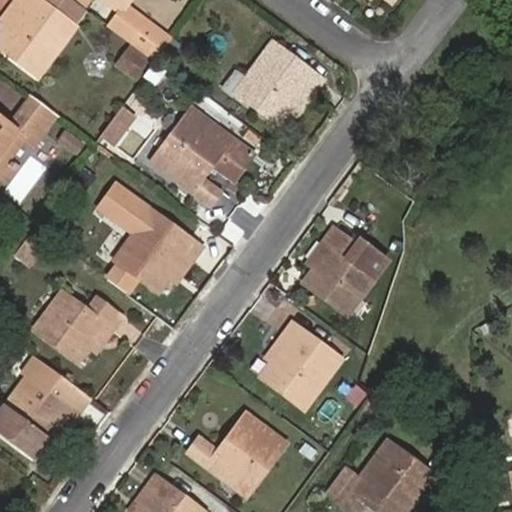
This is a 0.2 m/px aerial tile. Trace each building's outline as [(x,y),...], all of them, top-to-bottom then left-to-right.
[(0,46),(39,76),(74,27),(37,0),(17,0),(0,23),(0,46)] [(37,0),(74,27),(87,10),(73,0),(37,0)] [(73,0),(87,10),(94,0),(73,0)] [(103,0),(120,12),(109,27),(132,44),(150,58),(156,62),(172,40),(127,5),(131,0),(103,0)] [(116,66),(134,79),(150,58),(132,44),(116,66)] [(305,105),(312,95),(322,81),(272,44),(237,92),(280,124),(290,110),(298,100),(305,105)] [(34,146),(58,115),(32,96),(10,124),(0,116),(0,176),(7,182),(18,167),(9,162),(25,139),(34,146)] [(305,105),(298,100),(290,110),(297,115),(305,105)] [(114,144),(133,118),(121,108),(102,135),(114,144)] [(178,179),(211,204),(222,191),(204,177),(212,166),(234,182),(254,154),(232,138),(231,139),(191,109),(159,154),(183,172),(178,179)] [(84,144),(66,131),(59,140),(77,153),(84,144)] [(201,248),(150,211),(115,259),(160,292),(185,256),(192,262),(201,248)] [(387,262),(360,241),(356,246),(334,229),(324,242),(330,247),(315,267),(304,283),(348,315),(387,262)] [(42,250),(28,239),(16,255),(29,266),(42,250)] [(78,362),(89,347),(105,326),(112,330),(121,317),(97,299),(88,311),(62,292),(35,329),(78,362)] [(291,323),(281,336),(288,341),(261,377),(305,409),(341,360),(291,323)] [(36,356),(24,372),(28,375),(0,413),(0,431),(35,458),(61,422),(69,428),(90,397),(36,356)] [(279,439),(246,414),(218,452),(200,439),(189,452),(247,496),(268,468),(261,463),(279,439)] [(415,511),(439,480),(386,441),(338,506),(346,511),(355,511),(364,502),(378,511),(415,511)] [(203,511),(155,477),(145,490),(153,495),(140,511),(203,511)]
